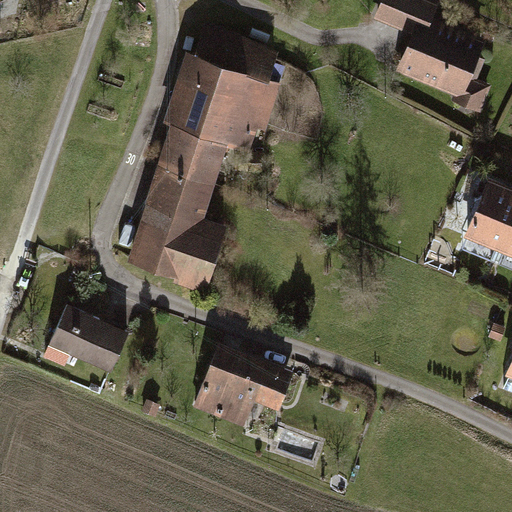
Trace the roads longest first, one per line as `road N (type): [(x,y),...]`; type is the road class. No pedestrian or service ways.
road 1 (unclassified): [(168,0),(172,56),(107,227),(116,273),(138,291),(386,379),(511,437)]
road 2 (unclassified): [(107,0),(0,331)]
